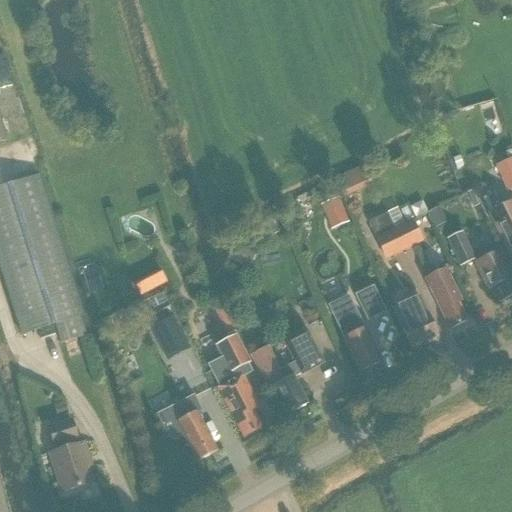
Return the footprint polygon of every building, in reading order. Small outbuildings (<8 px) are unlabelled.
[(477,108),(488,138),(508,131),(497,101),(477,108)] [(511,159),(496,167),(508,191),(511,189),(511,159)] [(372,187),(363,166),(334,179),(344,200),(372,187)] [(60,343),(85,335),(79,316),(82,315),(38,176),(0,188),(0,270),(21,335),(54,324),(60,343)] [(488,214),(511,262),(511,203),(488,214)] [(386,214),(368,223),(376,239),(385,259),(403,251),(397,237),(394,230),(391,224),(386,214)] [(412,221),(394,230),(397,237),(403,251),(422,242),(412,221)] [(459,268),(475,259),(462,232),(445,240),(459,268)] [(248,269),(254,255),(233,246),(227,260),(248,269)] [(500,302),(511,296),(511,276),(500,252),(474,264),(487,290),(490,288),(495,298),(497,297),(500,302)] [(96,272),(83,276),(89,295),(102,291),(96,272)] [(449,329),(466,321),(457,303),(461,301),(455,289),(454,290),(447,275),(427,285),(435,299),(434,299),(449,329)] [(385,313),(373,287),(355,296),(367,321),(385,313)] [(162,296),(149,302),(153,310),(166,303),(162,296)] [(328,306),(344,339),(343,340),(359,372),(380,362),(348,296),(328,306)] [(437,336),(427,315),(419,297),(393,309),(401,327),(410,348),(437,336)] [(189,349),(172,317),(151,329),(168,360),(189,349)] [(307,405),(293,378),(300,374),(301,376),(323,364),(306,332),(283,343),(295,365),(282,372),(268,347),(260,352),(262,356),(253,361),(268,390),(272,388),(286,416),(307,405)] [(207,366),(218,388),(217,388),(243,438),(261,429),(252,411),(258,407),(242,376),(253,370),(235,335),(218,343),(225,357),(207,366)] [(194,399),(158,417),(169,439),(176,442),(183,438),(196,463),(217,452),(198,415),(201,413),(194,399)] [(62,493),(92,483),(85,460),(89,458),(84,443),(79,445),(71,420),(48,428),(56,452),(50,454),(62,493)]
